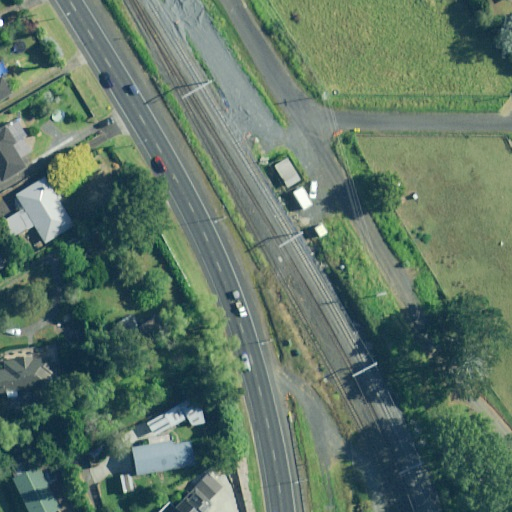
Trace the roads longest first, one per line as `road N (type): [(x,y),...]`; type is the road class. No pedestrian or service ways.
road 1 (trunk): [(281,511),(247,346),(219,268),(67,0)]
road 2 (unclassified): [(471,393),(439,353),(317,145),(313,117)]
road 3 (unclassified): [(229,0),(287,93),(313,117)]
